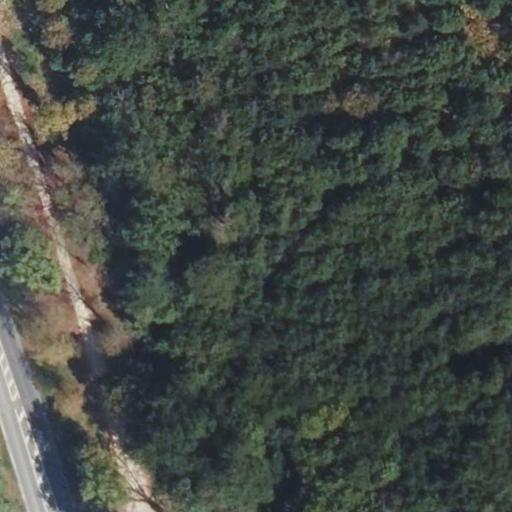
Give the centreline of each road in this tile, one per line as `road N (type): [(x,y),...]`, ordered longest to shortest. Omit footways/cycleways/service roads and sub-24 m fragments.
road 1 (unknown): [(0,43),(146,511)]
road 2 (secondary): [(67,511),(0,323)]
road 3 (secondary): [(0,382),(37,511)]
